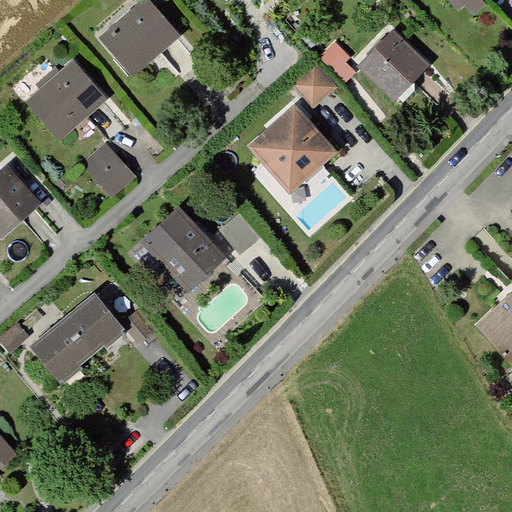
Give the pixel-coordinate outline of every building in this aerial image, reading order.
[(139,0),(98,36),(132,76),(180,35),(150,0),(139,0)] [(451,0),(460,11),(467,5),(477,17),(490,5),(485,0),(451,0)] [(358,67),(394,103),(428,65),(393,29),(358,67)] [(29,102),(62,140),(107,99),(74,59),(29,102)] [(291,86),(314,111),(339,87),(316,62),(291,86)] [(296,106),(249,148),(292,196),(338,153),(296,106)] [(85,166),(113,198),(135,178),(107,144),(85,166)] [(0,170),(0,235),(2,238),(42,202),(8,163),(0,170)] [(141,246),(189,294),(227,256),(179,208),(141,246)] [(27,347),(59,387),(124,334),(92,294),(27,347)] [(511,298),(481,327),(511,361),(511,298)] [(126,325),(143,345),(158,333),(141,313),(126,325)] [(0,462),(15,448),(0,433),(0,462)]
